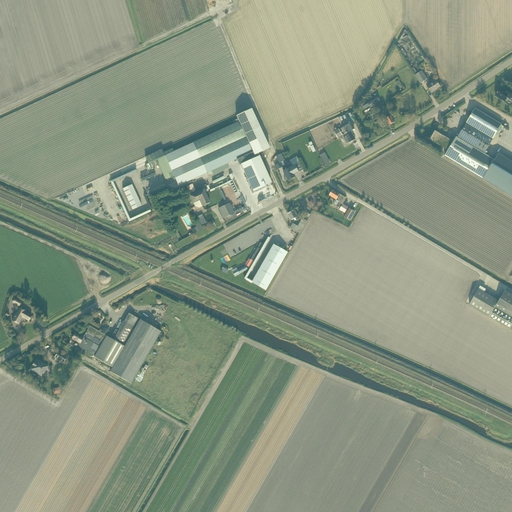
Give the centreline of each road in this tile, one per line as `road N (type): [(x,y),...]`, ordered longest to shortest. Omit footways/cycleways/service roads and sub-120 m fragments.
road 1 (unclassified): [(0,359),(389,140),(511,61)]
road 2 (track): [(0,201),(122,254),(150,275)]
